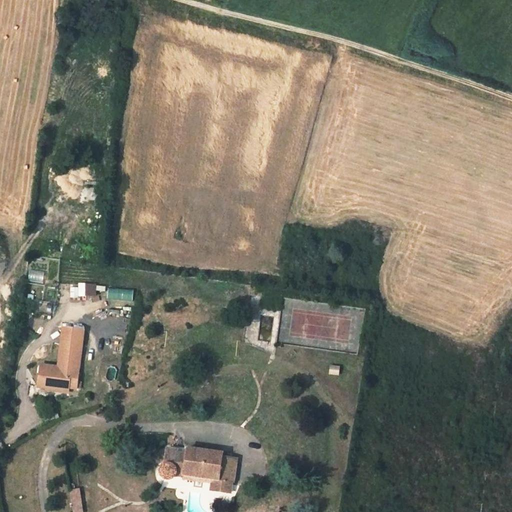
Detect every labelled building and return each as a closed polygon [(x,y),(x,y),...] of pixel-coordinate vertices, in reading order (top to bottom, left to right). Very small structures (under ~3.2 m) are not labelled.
[(78,283),(78,287),(72,287),(72,296),(96,297),(97,283),(78,283)] [(107,299),(133,300),(133,289),(108,288),(107,299)] [(261,295),(253,294),(252,303),(260,304),(261,295)] [(57,366),(41,363),(38,390),(69,394),(70,390),(78,391),(85,330),(62,328),(57,366)] [(340,366),(331,365),(330,373),(339,374),(340,366)] [(176,449),(167,448),(166,463),(163,464),(161,466),(160,469),(160,474),(163,477),(166,479),(171,479),(174,477),(176,473),(213,477),(213,482),(213,489),(231,491),(232,481),(234,481),(237,459),(228,458),(223,457),(224,453),(188,449),(188,454),(176,453),(176,449)] [(213,477),(176,473),(174,477),(213,482),(213,477)] [(84,511),(80,488),(70,489),(74,511),(84,511)]
